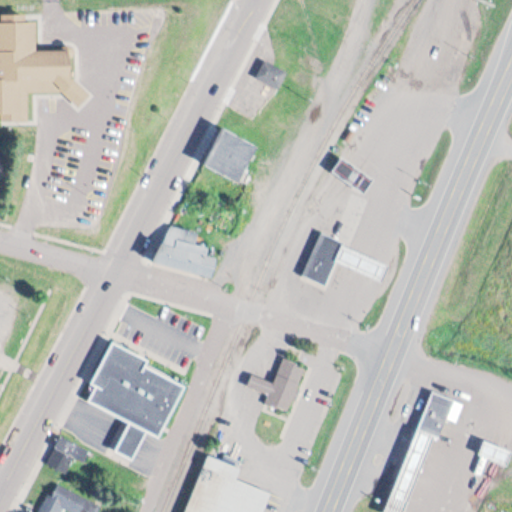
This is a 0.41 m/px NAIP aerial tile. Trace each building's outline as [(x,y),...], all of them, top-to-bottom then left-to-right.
[(0,114),(0,21),(37,22),(38,44),(71,44),(72,76),(89,93),(77,106),(61,90),(27,90),(27,114),(0,114)] [(246,75),(254,59),(277,70),(269,87),(246,75)] [(242,183),(258,146),(222,130),(205,168),(242,183)] [(366,193),(376,177),(344,155),(334,169),(366,193)] [(152,261),(172,221),(200,229),(194,248),(216,253),(212,276),(152,261)] [(293,273),(312,229),(332,239),(326,262),(318,286),(293,273)] [(332,239),(381,261),(373,280),(326,262),(332,239)] [(92,382),(114,340),(149,358),(146,365),(186,385),(160,434),(148,429),(133,457),(117,449),(131,420),(89,399),(96,385),(92,382)] [(265,400),(283,357),(306,366),(288,409),(265,400)] [(418,426),(433,389),(453,397),(438,434),(436,433),(418,426)] [(379,511),(381,511),(404,511),(436,433),(418,426),(414,424),(379,511)] [(75,459),(83,464),(90,452),(62,437),(47,464),(66,474),(75,459)] [(184,511),(210,454),(243,468),(238,480),(273,495),(265,511),(184,511)] [(44,511),(48,511),(47,511),(60,511),(61,496),(44,496),(44,511)]
